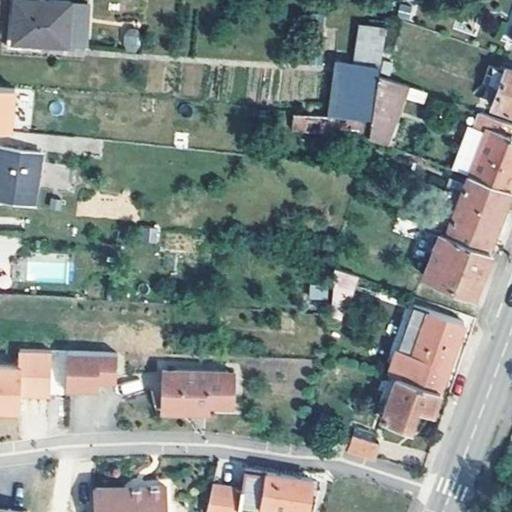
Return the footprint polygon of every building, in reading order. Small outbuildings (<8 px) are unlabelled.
[(68,1),(16,0),(12,0),(13,43),(67,43),(68,1)] [(364,23),(357,62),(381,66),(388,25),(364,23)] [(122,31),(125,52),(140,50),(136,28),(122,31)] [(342,59),(333,114),(371,121),(379,77),(381,66),(357,62),(342,59)] [(511,72),(506,71),(496,100),(489,99),(487,105),(511,114),(511,72)] [(380,142),(402,85),(379,77),(371,121),(369,138),(380,142)] [(14,89),(0,87),(0,129),(10,131),(14,89)] [(488,135),(472,177),(511,192),(511,191),(511,125),(480,114),(475,130),(488,135)] [(1,147),(0,152),(0,198),(35,203),(43,153),(1,147)] [(448,234),(490,251),(511,192),(472,177),(470,176),(448,234)] [(448,234),(442,232),(425,277),(474,295),(492,251),(490,251),(448,234)] [(347,305),(357,276),(336,269),(333,300),(347,305)] [(333,300),(331,317),(342,319),(347,305),(333,300)] [(398,375),(441,390),(464,321),(413,305),(390,372),(398,375)] [(50,396),(52,351),(21,350),(20,366),(0,365),(0,410),(20,411),(21,395),(50,396)] [(118,353),(68,351),(66,389),(99,391),(99,382),(117,383),(118,353)] [(163,371),(161,411),(183,412),(183,405),(210,406),(233,407),(234,373),(163,371)] [(441,390),(398,375),(382,418),(412,428),(420,407),(434,411),(441,390)] [(351,442),(345,440),(343,448),(375,458),(380,441),(353,433),(351,442)] [(213,487),(208,511),(240,511),(241,511),(244,511),(262,511),(263,507),(294,511),(308,511),(313,482),(246,472),(243,492),(213,487)] [(165,511),(164,487),(144,488),(145,494),(129,495),(128,489),(96,491),(98,511),(165,511)]
